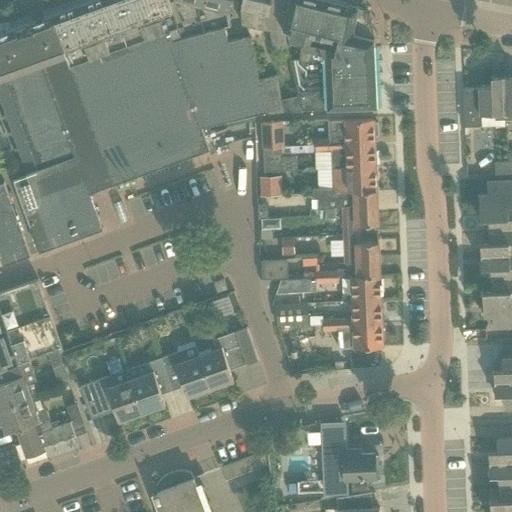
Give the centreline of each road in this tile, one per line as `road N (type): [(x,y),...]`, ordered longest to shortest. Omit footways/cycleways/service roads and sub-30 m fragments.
road 1 (residential): [(0,504),(262,413),(433,381)]
road 2 (residential): [(433,381),(439,326),(425,163),(428,11)]
road 3 (residential): [(433,511),(433,381)]
